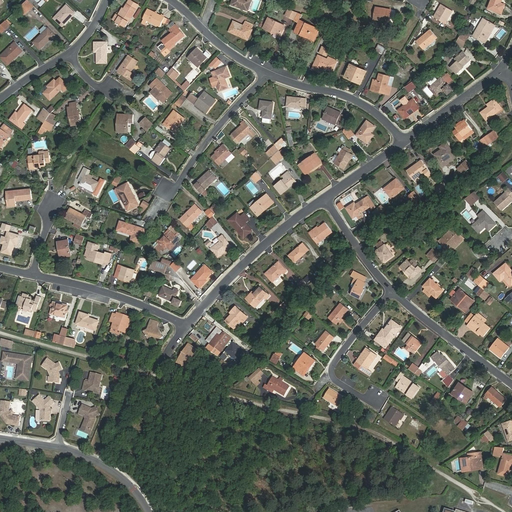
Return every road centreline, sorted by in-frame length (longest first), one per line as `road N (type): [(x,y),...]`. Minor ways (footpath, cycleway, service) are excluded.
road 1 (track): [(510,511),(376,432),(0,334)]
road 2 (residential): [(185,327),(232,275),(325,200)]
road 3 (residential): [(150,511),(131,482),(102,462),(0,438)]
road 4 (residential): [(376,392),(369,401),(332,377),(333,359),(392,291)]
road 5 (residential): [(33,275),(100,290),(185,327)]
road 6 (residential): [(269,75),(230,113),(174,192),(168,188)]
road 7 (residential): [(269,75),(343,94),(374,109),(405,140)]
road 8 (residential): [(511,384),(392,291)]
road 9 (residential): [(405,140),(506,66)]
road 10 (residential): [(172,0),(269,75)]
